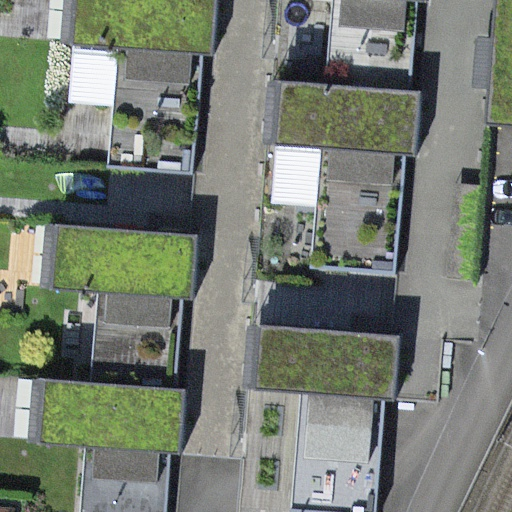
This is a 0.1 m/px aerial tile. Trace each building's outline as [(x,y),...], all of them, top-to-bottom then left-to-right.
[(79,0),(76,46),(121,50),(112,168),(195,174),(205,55),(216,56),(220,2),(220,0),(79,0)] [(336,0),(330,82),(284,79),(279,147),(323,150),(314,267),(397,273),(406,152),(418,153),(421,108),(423,88),(412,87),(418,0),(336,0)] [(511,0),(500,0),(490,125),(511,126),(511,0)] [(200,236),(61,224),(55,288),(103,292),(95,382),(49,378),(44,444),(86,447),(80,511),(169,511),(174,453),(182,454),(187,397),(188,387),(178,386),(186,299),(194,300),(199,242),(200,236)] [(403,335),(264,325),(260,391),(304,394),(294,511),(378,511),(387,400),(398,401),(403,343),(403,335)]
